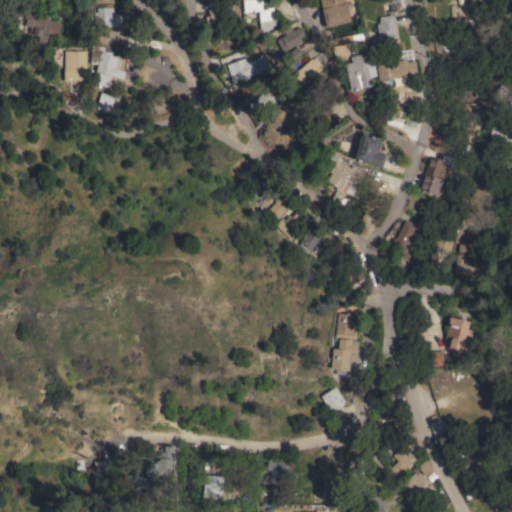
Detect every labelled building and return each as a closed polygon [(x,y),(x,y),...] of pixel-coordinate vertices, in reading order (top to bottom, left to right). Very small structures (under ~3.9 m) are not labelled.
[(262,0),(263,8),(273,7),(274,15),(276,15),(277,24),(271,25),(272,27),(272,26),(273,28),(267,30),(268,31),(260,33),(259,21),(258,11),(244,12),(242,0),(262,0)] [(327,27),(326,26),(324,27),(319,9),(322,9),(320,0),(345,0),(346,3),(347,3),(351,21),(327,27)] [(231,2),(235,14),(213,21),(213,22),(207,24),(205,17),(210,15),(208,10),(231,2)] [(114,7),(114,14),(122,14),(122,26),(108,26),(108,27),(94,27),(94,12),(97,12),(97,8),(114,7)] [(47,30),(50,31),(45,46),(37,44),(39,36),(33,34),(32,33),(30,31),(31,27),(25,25),(27,19),(25,18),(27,12),(39,16),(40,15),(46,17),(45,18),(51,20),(47,30)] [(394,14),(397,36),(395,36),(396,46),(384,48),(383,47),(373,49),(370,39),(378,36),(377,24),(380,23),(379,17),(394,14)] [(299,27),(304,36),(300,38),(302,41),(283,52),(276,40),(285,35),(282,29),(290,25),(293,30),(299,27)] [(432,37),(436,37),(436,39),(451,35),(455,50),(436,54),(432,37)] [(349,55),(335,59),(332,47),(347,43),(349,55)] [(64,50),(86,51),(86,80),(80,80),(80,81),(64,81),(64,50)] [(120,71),(115,70),(114,77),(112,76),(109,87),(93,83),(101,52),(117,56),(117,55),(124,56),(120,71)] [(372,52),(377,76),(371,77),(373,86),(350,90),(345,63),(353,62),(353,60),(351,61),(350,56),(372,52)] [(245,58),(247,61),(252,59),(253,61),(268,55),(272,67),(249,75),(250,78),(238,82),(236,76),(231,77),(226,64),(245,58)] [(312,58),(313,60),(315,58),(321,64),(319,66),(322,69),(308,81),(305,77),(300,82),(293,74),(312,58)] [(377,63),(407,59),(407,62),(416,61),(417,74),(405,75),(405,78),(379,81),(377,63)] [(255,76),(263,86),(248,98),(240,88),(255,76)] [(265,90),(278,104),(263,119),(249,104),(265,90)] [(113,96),(99,94),(97,109),(111,112),(113,96)] [(511,141),(489,139),(491,119),(504,121),(504,127),(511,128),(511,141)] [(382,167),(354,158),(359,142),(358,141),(360,136),(361,137),(363,132),(371,135),(371,136),(380,139),(380,140),(382,141),(379,151),(387,154),(382,167)] [(351,168),(353,165),(366,173),(358,186),(351,196),(344,191),(342,194),(335,189),(336,187),(326,181),(331,172),(323,167),(331,155),(351,168)] [(419,188),(429,157),(433,158),(434,157),(441,159),(440,161),(444,162),(442,169),(446,170),(443,179),(438,195),(419,188)] [(276,219),(267,209),(276,201),(274,200),(277,197),(279,198),(279,197),(288,207),(276,219)] [(307,221),(291,239),(275,225),(282,216),(285,219),(289,215),(291,217),(296,211),(307,221)] [(416,224),(406,244),(413,247),(408,258),(388,248),(393,237),(396,239),(405,219),(416,224)] [(309,252),(298,244),(307,231),(318,239),(309,252)] [(459,243),(465,244),(466,231),(471,232),(475,233),(473,254),(458,252),(459,243)] [(450,253),(433,248),(437,235),(454,239),(450,253)] [(457,253),(465,254),(465,261),(471,261),(471,257),(482,258),(481,276),(455,273),(457,253)] [(361,279),(361,281),(358,283),(359,285),(353,288),(351,284),(349,285),(341,271),(356,262),(364,277),(361,279)] [(330,369),(332,348),(338,348),(339,341),(334,341),(337,312),(353,314),(352,319),(356,319),(354,340),(358,340),(357,353),(350,352),(348,371),(330,369)] [(450,316),(470,321),(468,328),(474,330),(470,343),(463,341),(461,350),(449,347),(451,339),(445,338),(450,316)] [(442,366),(425,365),(425,350),(443,351),(442,366)] [(239,396),(240,384),(254,385),(253,397),(239,396)] [(335,386),(345,402),(343,404),(344,405),(331,413),(320,396),(335,386)] [(439,448),(441,447),(437,436),(434,437),(429,423),(438,419),(447,423),(448,422),(459,449),(442,455),(439,448)] [(399,479),(390,468),(398,461),(392,455),(404,445),(416,459),(410,465),(409,464),(404,469),(403,469),(402,470),(405,474),(399,479)] [(131,475),(131,470),(139,470),(138,476),(145,476),(145,466),(149,466),(149,462),(156,463),(157,455),(160,455),(161,446),(174,447),(173,460),(172,460),(171,476),(157,475),(157,487),(148,486),(148,489),(137,488),(137,486),(123,485),(124,474),(131,475)] [(289,472),(289,457),(305,456),(305,471),(289,472)] [(113,458),(114,473),(95,475),(93,461),(113,458)] [(418,466),(427,459),(432,470),(425,476),(418,466)] [(283,460),(268,460),(268,479),(283,478),(283,460)] [(311,486),(309,486),(309,482),(307,480),(307,476),(309,473),(309,469),(322,469),(322,472),(325,472),(328,470),(334,470),(337,473),(337,480),(335,480),(335,485),(337,485),(337,494),(329,494),(329,500),(316,500),(316,495),(311,495),(311,486)] [(436,490),(420,504),(402,483),(415,471),(418,475),(420,472),(436,490)] [(224,477),(221,498),(202,496),(205,474),(224,477)] [(385,511),(372,511),(357,495),(367,485),(370,489),(373,486),(377,491),(375,493),(381,500),(391,495),(395,501),(387,506),(383,510),(385,511)]
